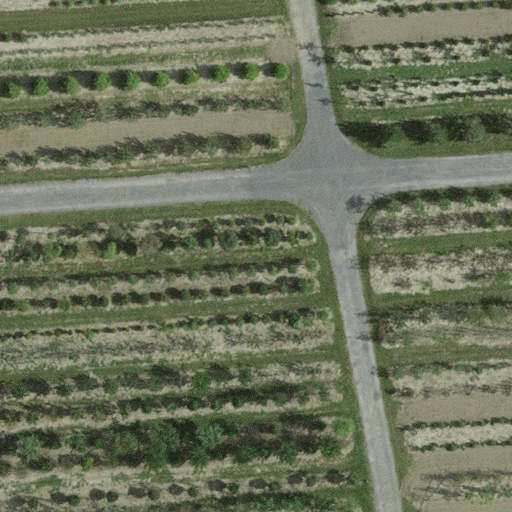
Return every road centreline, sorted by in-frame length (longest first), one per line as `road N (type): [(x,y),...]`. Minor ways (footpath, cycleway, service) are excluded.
road 1 (track): [(392,511),(302,0)]
road 2 (track): [(0,201),(511,165)]
